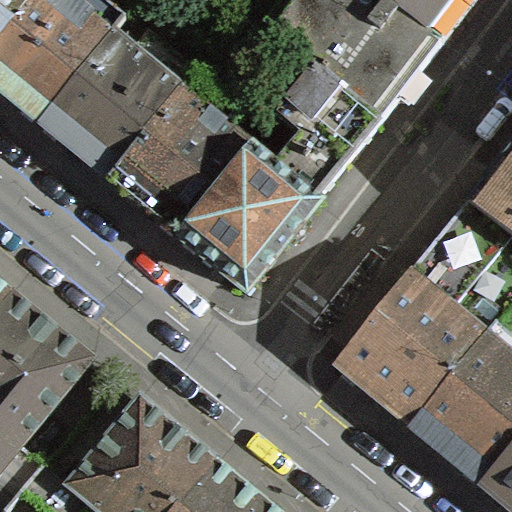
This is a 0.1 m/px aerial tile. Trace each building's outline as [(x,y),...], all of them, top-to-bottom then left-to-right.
[(0,0),(0,37),(30,0),(0,0)] [(30,0),(0,37),(0,91),(6,96),(39,123),(112,34),(124,19),(100,0),(30,0)] [(441,44),(383,0),(286,0),(265,28),(316,70),(380,125),(410,85),(441,44)] [(468,10),(475,0),(383,0),(441,44),(468,10)] [(182,92),(112,34),(39,123),(73,150),(109,180),(182,92)] [(275,168),(251,149),(179,237),(208,261),(246,293),(319,204),(317,202),(380,125),(316,70),(277,118),(300,137),(275,168)] [(179,237),(251,149),(217,120),(225,110),(219,105),(219,99),(193,78),(182,92),(109,180),(141,207),(179,237)] [(511,149),(501,164),(470,204),(511,236),(511,149)] [(486,338),(511,306),(511,236),(470,204),(421,265),(411,276),(409,274),(335,366),(373,397),(412,428),(486,338)] [(0,309),(13,294),(0,284),(0,309)] [(0,508),(4,511),(7,511),(23,493),(45,467),(20,447),(92,360),(49,324),(13,294),(0,309),(0,508)] [(511,359),(486,338),(412,428),(447,457),(481,485),(511,448),(511,359)] [(88,511),(92,508),(96,511),(175,511),(216,462),(172,426),(143,402),(138,403),(69,487),(45,467),(23,493),(44,511),(88,511)] [(511,448),(481,485),(511,510),(511,448)] [(277,511),(248,488),(216,462),(175,511),(277,511)]
